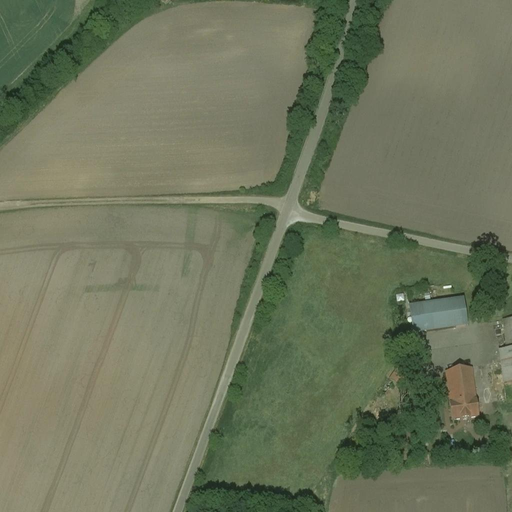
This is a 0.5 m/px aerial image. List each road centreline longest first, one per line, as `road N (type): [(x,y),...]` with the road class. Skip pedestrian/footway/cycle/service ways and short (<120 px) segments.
road 1 (unclassified): [(177,511),(334,79),(353,0)]
road 2 (track): [(0,206),(249,201),(286,213)]
